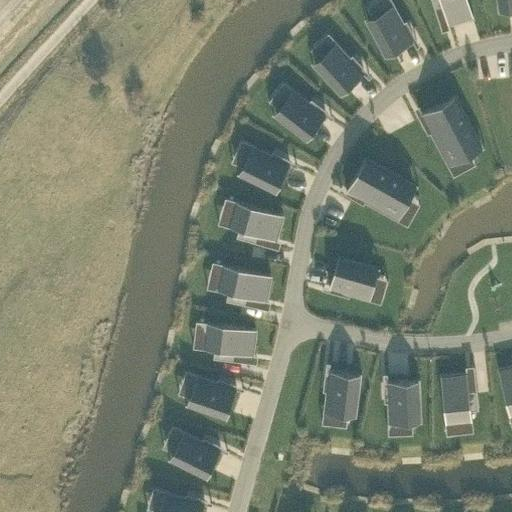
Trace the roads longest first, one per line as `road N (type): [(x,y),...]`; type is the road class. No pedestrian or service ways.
road 1 (residential): [(511,42),(423,71),(357,124),(317,189),(288,321)]
road 2 (residential): [(288,321),(420,345),(511,337)]
road 3 (residential): [(288,321),(237,511)]
